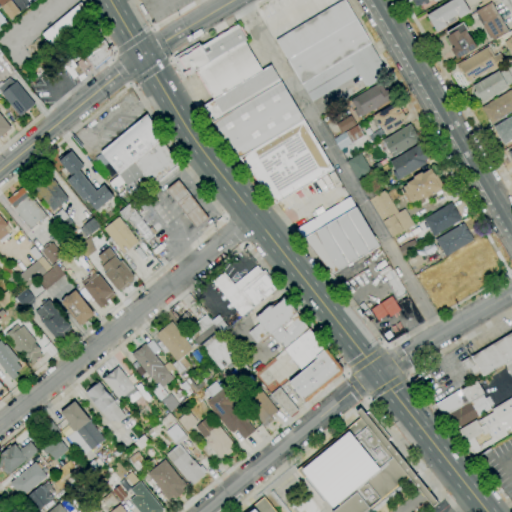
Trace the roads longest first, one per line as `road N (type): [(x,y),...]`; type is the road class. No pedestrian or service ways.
road 1 (primary): [(142,54),(201,148),(376,372)]
road 2 (residential): [(254,219),(0,425)]
road 3 (tertiary): [(374,0),(511,232)]
road 4 (residential): [(376,372),(204,511)]
road 5 (tertiary): [(142,54),(0,168)]
road 6 (primary): [(376,372),(485,511)]
road 7 (residential): [(376,372),(511,289)]
